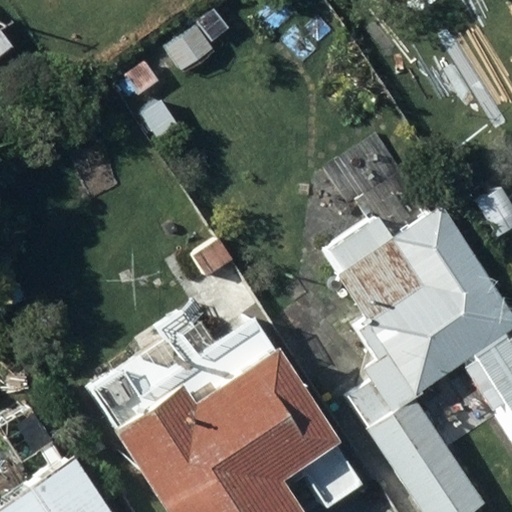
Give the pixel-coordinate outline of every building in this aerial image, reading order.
[(193,24),(162,47),(180,71),(211,48),(193,24)] [(0,53),(10,46),(0,33),(0,53)] [(142,59),(121,75),(137,96),(158,79),(142,59)] [(175,124),(157,100),(137,114),(155,138),(175,124)] [(471,201),(495,236),(511,224),(511,207),(496,184),(471,201)] [(364,367),(371,378),(344,395),(421,511),(468,511),(482,503),(411,396),(461,363),(511,440),(511,350),(501,333),(511,326),(511,316),(437,204),(387,236),(372,213),(350,228),(343,217),(315,235),(338,270),(331,275),(361,321),(353,326),(375,360),(364,367)] [(188,253),(205,275),(228,257),(212,235),(188,253)] [(331,443),(334,441),(272,347),(268,349),(250,322),(203,353),(221,379),(186,402),(175,387),(109,432),(162,511),(297,511),(276,480),(296,466),(323,507),(358,483),(331,443)] [(109,511),(70,455),(0,502),(0,511),(109,511)]
